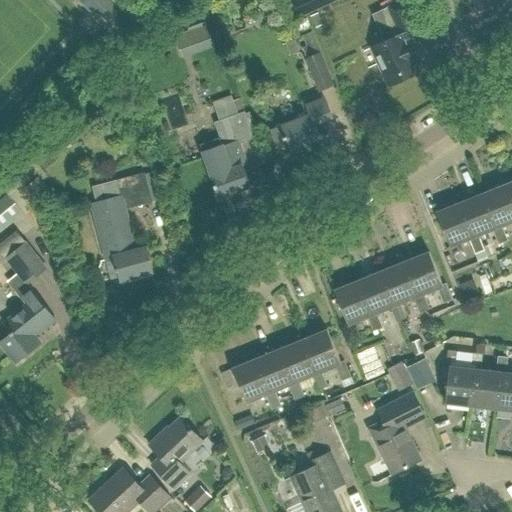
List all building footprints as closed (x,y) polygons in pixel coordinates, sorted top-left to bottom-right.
[(132,19),(114,0),(81,0),(80,2),(114,37),(132,19)] [(140,0),(122,0),(139,18),(148,9),(140,0)] [(290,0),(299,18),(336,0),(290,0)] [(415,32),(399,0),(396,0),(371,13),(384,41),(370,48),(389,87),(419,72),(403,38),(415,32)] [(511,0),(472,0),(484,24),(511,9),(511,0)] [(191,56),(219,49),(216,34),(187,41),(191,56)] [(294,39),(285,43),(290,54),(298,51),(294,39)] [(318,40),(302,46),(319,91),(335,86),(318,40)] [(309,115),(282,126),(270,131),(275,142),(287,138),(292,150),(320,139),(314,124),(331,117),(323,98),(305,105),(309,115)] [(215,122),(223,144),(201,152),(210,177),(212,176),(220,198),(251,187),(244,166),(248,164),(240,142),(253,137),(244,112),(215,122)] [(144,174),(117,182),(93,188),(97,204),(93,205),(108,260),(116,258),(122,280),(153,272),(147,249),(136,252),(124,205),(151,198),(144,174)] [(511,192),(508,184),(485,193),(499,228),(502,226),(511,222),(511,192)] [(485,193),(461,203),(476,237),(479,236),(494,230),(500,244),(508,240),(502,226),(499,228),(485,193)] [(0,230),(23,212),(9,194),(0,200),(0,230)] [(476,237),(461,203),(438,212),(452,247),(470,239),(479,261),(488,258),(479,236),(476,237)] [(48,268),(27,240),(4,258),(26,285),(48,268)] [(420,297),(424,295),(439,289),(445,304),(446,308),(455,304),(454,300),(447,284),(444,285),(430,252),(406,262),(420,297)] [(504,265),(511,262),(508,255),(501,258),(504,265)] [(406,262),(383,272),(397,306),(401,304),(416,298),(421,311),(429,308),(424,295),(420,297),(406,262)] [(383,272),(359,281),(373,316),(378,314),(392,308),(397,322),(406,318),(401,304),(397,306),(383,272)] [(486,274),(480,276),(486,294),(493,292),(486,274)] [(465,297),(478,292),(473,279),(460,284),(465,297)] [(373,316),(359,281),(335,291),(349,325),(368,318),(373,331),(384,327),(378,314),(373,316)] [(47,328),(57,321),(37,296),(4,323),(12,334),(1,343),(17,363),(40,344),(33,335),(45,326),(47,328)] [(328,330),(305,340),(318,375),(323,373),(337,367),(343,382),(352,378),(345,362),(342,363),(328,330)] [(305,340),(281,350),(295,384),(300,382),(313,377),(318,391),(328,387),(323,373),(318,375),(305,340)] [(281,350),(258,359),(272,394),(276,392),(290,386),(296,400),(305,396),(300,382),(295,384),(281,350)] [(450,368),(446,403),(471,407),(476,369),(472,369),(457,367),(458,351),(448,350),(446,367),(450,368)] [(474,353),(472,369),(476,369),(471,407),(496,410),(501,372),(496,372),(481,370),(483,354),(474,353)] [(496,372),(501,372),(496,410),(511,411),(511,373),(506,373),(508,357),(498,355),(496,372)] [(272,394),(258,359),(234,369),(248,403),(267,395),(272,409),(282,405),(276,392),(272,394)] [(403,361),(387,369),(399,392),(415,384),(403,361)] [(369,429),(373,436),(393,475),(422,460),(405,428),(426,417),(413,392),(378,411),(383,422),(369,429)] [(253,414),(234,421),(237,429),(256,422),(253,414)] [(204,441),(181,418),(164,434),(163,433),(150,445),(161,456),(152,464),(176,489),(191,475),(180,464),(204,441)] [(310,461),(313,466),(292,476),(298,490),(308,511),(341,511),(331,490),(345,484),(330,452),(310,461)] [(155,511),(170,498),(150,477),(141,486),(124,469),(90,501),(99,511),(128,511),(139,502),(149,511),(155,511)] [(201,485),(185,501),(195,511),(212,496),(201,485)] [(238,486),(227,494),(239,511),(242,511),(251,506),(238,486)]
